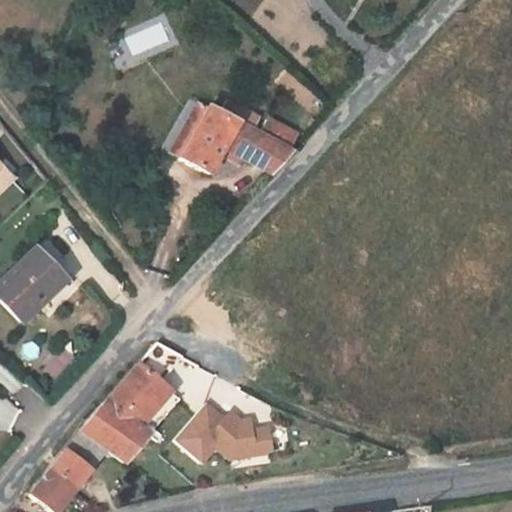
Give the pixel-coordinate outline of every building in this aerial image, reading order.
[(225,102),(232,105),(235,100),(228,96),(225,102)] [(283,157),(287,153),(291,142),(277,134),(272,142),(249,130),(256,118),(232,105),(225,102),(218,115),(206,109),(177,159),(206,175),(221,150),(267,174),(283,157)] [(177,159),(206,109),(196,103),(167,154),(177,159)] [(0,192),(10,182),(0,171),(0,192)] [(0,303),(19,323),(60,283),(31,254),(0,285),(0,303)] [(98,410),(77,434),(104,453),(121,465),(146,436),(136,426),(165,392),(156,383),(179,358),(153,345),(98,410)] [(61,350),(42,370),(50,379),(70,359),(61,350)] [(136,426),(146,436),(175,402),(165,392),(136,426)] [(202,405),(171,442),(198,465),(213,447),(228,460),(270,453),(266,430),(249,432),(247,422),(239,423),(228,414),(222,422),(202,405)] [(104,453),(77,434),(47,471),(72,491),(104,453)] [(27,497),(46,511),(54,511),(72,491),(47,471),(35,486),(27,497)]
